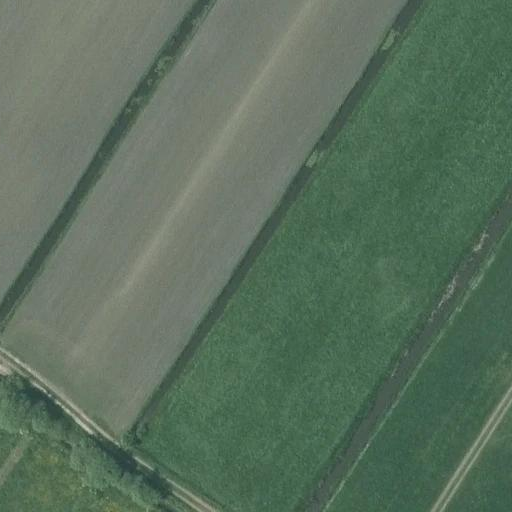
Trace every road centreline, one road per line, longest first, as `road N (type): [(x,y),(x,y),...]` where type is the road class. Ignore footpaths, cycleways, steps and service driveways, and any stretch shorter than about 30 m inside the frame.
road 1 (track): [(210,511),(0,364)]
road 2 (track): [(511,391),(435,511)]
